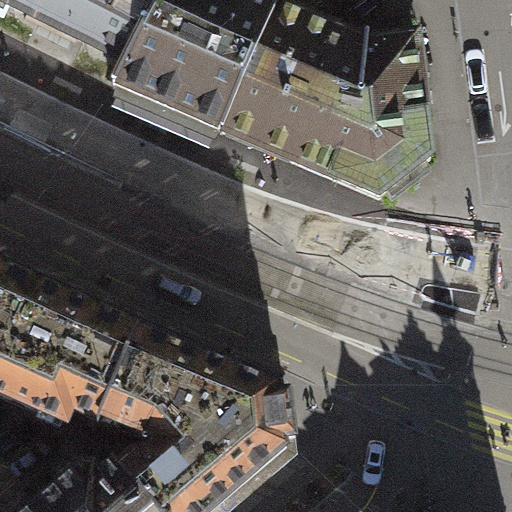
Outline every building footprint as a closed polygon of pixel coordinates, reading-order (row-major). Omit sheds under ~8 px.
[(166,0),(0,0),(0,17),(5,20),(11,7),(129,66),(166,0)] [(166,0),(129,66),(125,64),(113,87),(169,111),(222,134),(278,8),(258,0),(166,0)] [(278,8),(222,134),(380,201),(433,162),(417,41),(369,48),(344,37),(278,8)] [(138,332),(0,271),(0,397),(68,427),(74,414),(99,425),(101,421),(138,332)] [(138,332),(101,421),(148,440),(150,437),(158,448),(146,459),(136,459),(120,473),(153,511),(213,511),(286,451),(284,441),(294,440),(288,400),(279,401),(277,391),(212,363),(138,332)] [(153,511),(120,473),(116,470),(111,470),(101,478),(94,471),(83,470),(33,511),(153,511)]
